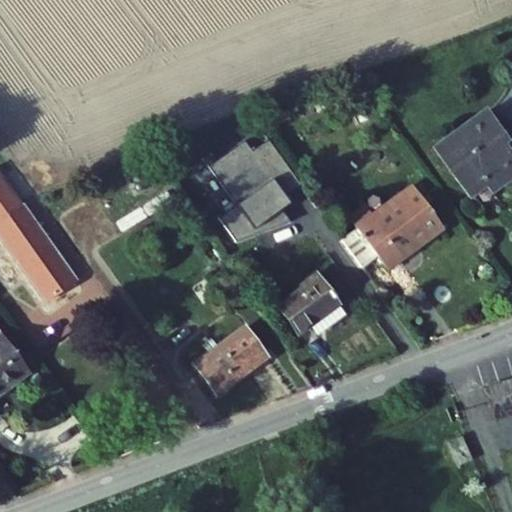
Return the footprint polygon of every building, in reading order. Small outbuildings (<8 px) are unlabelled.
[(511,141),(492,113),(440,149),(473,195),(490,184),(495,191),(511,179),(511,157),(506,148),(511,143),(511,141)] [(254,152),(247,141),(215,164),(242,202),(220,217),(237,242),(292,222),(283,210),(276,199),(283,194),(280,190),(297,178),(270,140),(254,152)] [(0,168),(0,216),(3,221),(0,223),(0,225),(54,297),(85,274),(29,200),(26,203),(0,168)] [(460,215),(440,187),(425,198),(416,185),(359,226),(388,267),(460,215)] [(323,271),(277,304),(299,335),(346,302),(323,271)] [(237,332),(187,369),(209,399),(259,362),(237,332)] [(6,336),(0,339),(0,394),(32,371),(6,336)] [(511,383),(484,391),(492,419),(511,413),(511,383)]
